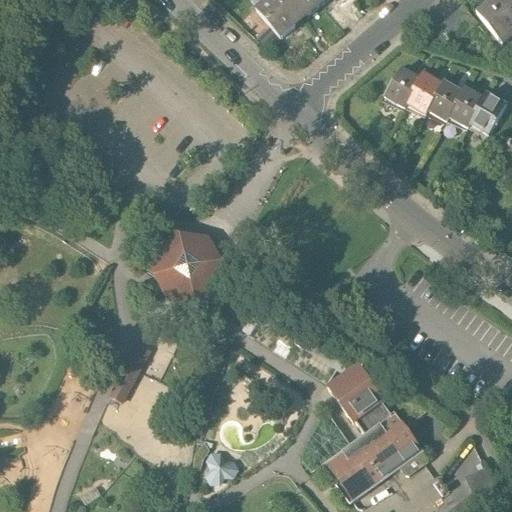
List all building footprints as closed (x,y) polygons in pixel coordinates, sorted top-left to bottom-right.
[(280,41),(300,25),(278,0),(270,0),(255,13),(280,41)] [(312,0),(278,0),(300,25),(319,8),(312,0)] [(503,47),(511,39),(511,19),(495,0),(494,0),(476,15),(503,47)] [(511,0),(495,0),(511,19),(511,0)] [(477,26),(462,8),(436,31),(451,48),(477,26)] [(404,112),(406,108),(421,82),(402,70),(384,101),(404,112)] [(424,119),(427,115),(442,88),(423,78),(421,82),(406,108),(424,119)] [(446,125),(448,121),(463,95),(444,84),(442,88),(427,115),(446,125)] [(467,132),(469,128),(484,101),(466,90),(463,95),(448,121),(467,132)] [(487,97),(484,101),(469,128),(488,139),(506,108),(487,97)] [(511,146),(501,167),(511,172),(511,146)] [(201,250),(168,226),(141,264),(163,280),(174,288),(193,300),(202,286),(219,263),(201,250)] [(256,321),(202,286),(193,300),(248,335),(256,321)] [(334,370),(256,321),(248,335),(325,384),(334,370)] [(150,341),(122,392),(134,399),(162,348),(150,341)] [(408,482),(432,464),(418,446),(408,434),(432,416),(409,402),(394,414),(367,375),(335,398),(370,448),(332,474),(355,506),(402,476),(408,482)] [(336,422),(314,462),(325,476),(359,449),(336,422)] [(253,477),(217,449),(206,466),(216,486),(223,491),(240,488),(253,477)] [(483,511),(489,506),(476,493),(452,511),(377,511),(375,511),(483,511)]
